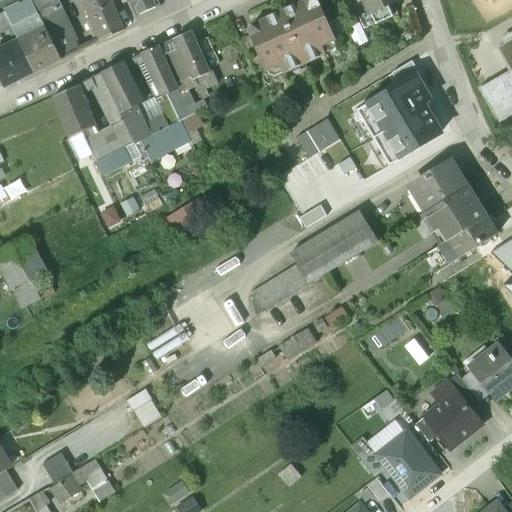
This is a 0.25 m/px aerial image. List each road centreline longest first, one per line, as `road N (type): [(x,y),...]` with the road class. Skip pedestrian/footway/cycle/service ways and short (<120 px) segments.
road 1 (residential): [(425,0),(462,127),(511,181)]
road 2 (residential): [(0,103),(184,19)]
